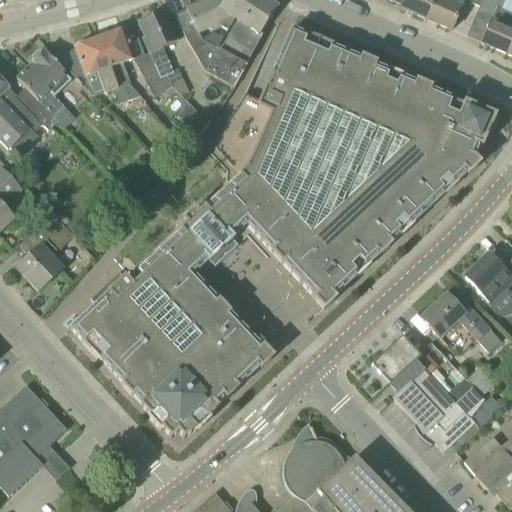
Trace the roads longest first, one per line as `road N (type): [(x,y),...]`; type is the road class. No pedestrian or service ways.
road 1 (residential): [(315,373),(464,226),(511,167)]
road 2 (unclassified): [(174,498),(0,304)]
road 3 (unclassified): [(511,91),(313,0)]
road 4 (residential): [(174,498),(315,373)]
road 5 (residential): [(439,511),(315,373)]
